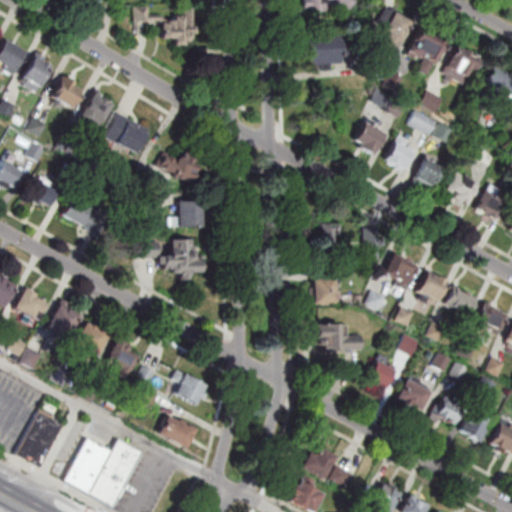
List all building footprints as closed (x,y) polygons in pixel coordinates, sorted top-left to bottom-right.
[(303,0),(304,13),(349,12),(356,0),(303,0)] [(194,10),(194,28),(195,28),(195,36),(191,36),(191,40),(190,42),(187,43),(184,43),(184,47),(175,47),(175,40),(162,40),(162,24),(159,21),(149,21),(149,22),(134,22),(134,7),(148,7),(148,17),(162,17),(166,20),(166,23),(175,23),(175,18),(183,18),(183,10),(194,10)] [(384,33),(401,42),(411,24),(394,15),(396,11),(393,10),(392,12),(386,9),(378,24),(386,29),(384,33)] [(408,53),(422,29),(447,44),(428,77),(418,71),(423,61),(408,53)] [(303,36),(304,66),(315,66),(316,72),(328,71),(327,66),(339,66),(339,58),(362,57),(362,40),(339,41),(338,35),(303,36)] [(0,49),(4,42),(25,54),(14,74),(0,66),(0,49)] [(443,74),(448,77),(445,81),(450,84),(452,80),(463,86),(471,71),(475,73),(480,63),(456,50),(443,74)] [(33,60),(49,68),(35,95),(22,87),(24,83),(20,81),(33,60)] [(502,113),(511,94),(511,76),(494,66),(485,83),(497,90),(488,105),(502,113)] [(383,84),(390,72),(404,80),(397,92),(383,84)] [(62,77),(74,83),(71,88),(79,93),(68,112),(49,101),(62,77)] [(371,102),(399,118),(407,106),(378,89),(371,102)] [(420,104),(427,91),(443,100),(436,113),(420,104)] [(92,95),(111,107),(96,132),(77,120),(92,95)] [(0,106),(3,101),(16,108),(9,120),(0,115),(0,106)] [(408,125),(430,136),(437,122),(416,111),(408,125)] [(117,114),(150,130),(136,160),(114,149),(117,144),(106,139),(117,114)] [(33,117),(47,125),(40,138),(25,130),(33,117)] [(373,158),(385,136),(364,124),(354,143),(361,146),(358,150),(373,158)] [(434,136),(447,143),(454,131),(441,124),(434,136)] [(63,131),(78,139),(76,144),(79,146),(71,159),(53,149),(63,131)] [(384,162),(398,137),(408,142),(403,149),(405,151),(408,147),(414,150),(402,172),(384,162)] [(33,143),(45,149),(38,163),(25,157),(33,143)] [(184,151),(182,160),(179,159),(177,161),(164,152),(156,164),(172,176),(171,180),(192,183),(198,153),(184,151)] [(429,189),(440,170),(424,161),(411,183),(420,188),(422,185),(429,189)] [(0,166),(2,163),(22,174),(13,191),(0,184),(0,166)] [(68,163),(82,171),(74,184),(61,177),(68,163)] [(443,193),(453,175),(477,187),(466,209),(451,201),(453,198),(443,193)] [(36,183),(57,194),(48,210),(27,199),(36,183)] [(474,211),(494,222),(505,201),(497,197),(500,191),(490,186),(486,194),(483,193),(474,211)] [(135,196),(154,196),(154,211),(135,211),(135,196)] [(70,199),(89,210),(80,227),(79,229),(59,218),(70,199)] [(177,203),(201,203),(201,230),(178,230),(177,203)] [(88,212),(106,222),(98,237),(80,227),(88,212)] [(334,254),(313,255),(313,226),(340,225),(340,237),(333,237),(334,254)] [(363,229),(378,228),(379,261),(364,262),(363,229)] [(193,240),(194,260),(201,260),(201,276),(190,276),(190,282),(179,283),(179,275),(171,275),(171,271),(163,271),(163,260),(168,259),(168,240),(193,240)] [(133,243),(158,242),(159,259),(134,260),(133,243)] [(391,255),(416,268),(403,293),(394,288),(397,283),(381,276),(391,255)] [(317,282),(316,267),(333,266),(333,282),(317,282)] [(425,275),(445,285),(435,307),(426,303),(428,300),(416,294),(425,275)] [(0,280),(12,288),(0,311),(0,280)] [(311,283),(317,282),(333,282),(335,307),(313,308),(311,283)] [(453,288),(476,299),(468,318),(444,307),(453,288)] [(22,290),(46,302),(39,316),(35,314),(32,320),(12,310),(22,290)] [(371,291),(384,297),(377,312),(364,305),(371,291)] [(484,307),(507,317),(498,337),(475,326),(484,307)] [(57,308),(78,319),(65,344),(44,333),(57,308)] [(400,308),(414,314),(408,328),(394,321),(400,308)] [(433,322),(446,328),(439,342),(426,336),(433,322)] [(511,324),(511,347),(503,344),(511,324)] [(84,326),(106,338),(96,358),(73,345),(84,326)] [(361,336),(361,351),(321,352),(321,349),(319,349),(317,348),(317,346),(317,344),(318,342),(316,342),(316,328),(346,326),(346,337),(361,336)] [(419,342),(411,357),(398,350),(405,335),(419,342)] [(14,338),(27,344),(20,358),(6,351),(14,338)] [(127,355),(136,360),(125,381),(115,377),(118,371),(104,364),(116,340),(130,347),(127,355)] [(461,342),(476,348),(469,362),(455,356),(461,342)] [(29,349),(42,355),(34,370),(21,364),(29,349)] [(444,373),(433,367),(440,354),(451,359),(444,373)] [(384,391),(366,382),(379,355),(389,360),(385,368),(393,373),(384,391)] [(492,358),(506,365),(498,379),(485,373),(492,358)] [(462,381),(450,376),(456,363),(468,369),(462,381)] [(57,364),(70,371),(62,387),(49,381),(57,364)] [(142,366),(155,374),(147,388),(134,380),(142,366)] [(177,372),(205,386),(200,396),(204,398),(201,404),(197,402),(194,408),(173,397),(179,386),(172,382),(177,372)] [(406,383),(409,384),(412,377),(421,381),(420,384),(426,388),(424,392),(429,395),(420,413),(397,401),(406,383)] [(490,397),(478,391),(484,378),(496,384),(490,397)] [(86,382),(100,390),(92,403),(79,395),(86,382)] [(143,388),(157,395),(149,410),(136,403),(143,388)] [(451,429),(430,419),(435,407),(440,409),(446,397),(463,406),(451,429)] [(472,412),(488,420),(483,430),(488,432),(483,443),(462,433),(472,412)] [(15,457),(39,470),(62,427),(38,415),(15,457)] [(166,419),(176,424),(177,422),(186,427),(184,432),(186,433),(188,430),(195,434),(185,452),(156,437),(166,419)] [(490,447),(499,428),(507,432),(509,427),(511,428),(511,441),(511,443),(511,454),(506,452),(506,454),(490,447)] [(112,454),(88,441),(65,482),(89,495),(112,454)] [(89,495),(112,454),(119,441),(142,454),(112,507),(89,495)] [(302,471),(309,457),(314,460),(318,451),(335,459),(323,482),(302,471)] [(338,468),(352,475),(345,488),(331,481),(338,468)] [(301,485),(324,497),(316,511),(301,511),(289,506),(294,498),(291,497),(295,490),(297,491),(301,485)] [(382,488),(399,497),(390,511),(379,511),(380,510),(373,507),(382,488)] [(402,511),(409,499),(428,508),(426,511),(402,511)]
